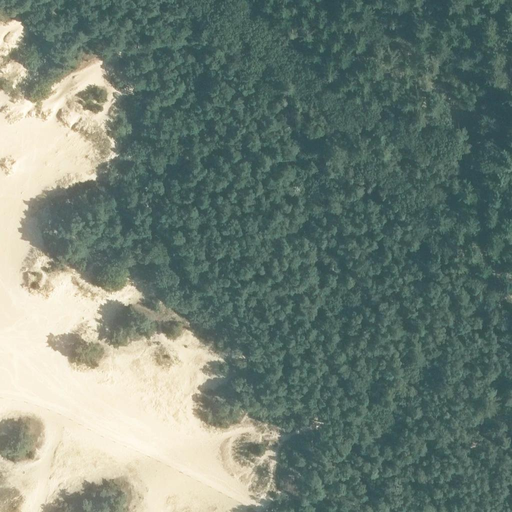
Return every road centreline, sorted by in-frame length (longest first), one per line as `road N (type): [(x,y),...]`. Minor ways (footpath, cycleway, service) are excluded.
road 1 (track): [(511,330),(266,80)]
road 2 (track): [(297,82),(511,165)]
